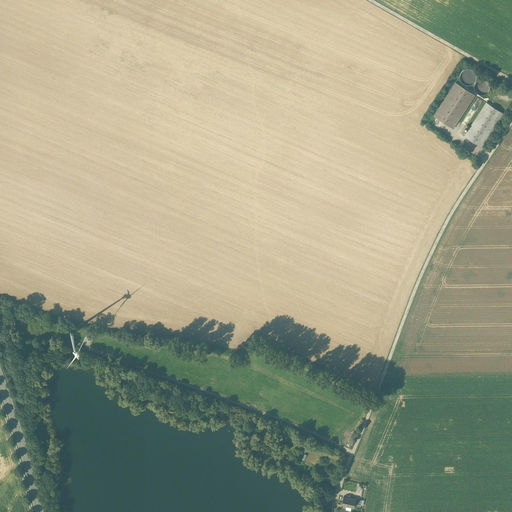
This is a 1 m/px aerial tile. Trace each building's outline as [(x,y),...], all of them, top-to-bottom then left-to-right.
[(461,81),(463,83),(465,85),(468,85),(471,85),(474,83),(475,81),(476,78),(476,74),(474,71),(471,69),(468,69),(464,70),(462,72),(460,75),(460,78),(461,81)] [(474,88),(475,91),(478,93),(481,95),(484,95),(487,93),(489,91),(490,88),(490,85),(489,83),(487,81),(484,79),(482,79),(478,80),(476,82),(474,85),(474,88)] [(456,83),(434,116),(437,117),(453,128),(475,95),(456,83)] [(503,114),(486,102),(464,135),(482,147),(503,114)] [(344,496),(342,504),(354,507),(356,498),(344,496)]
